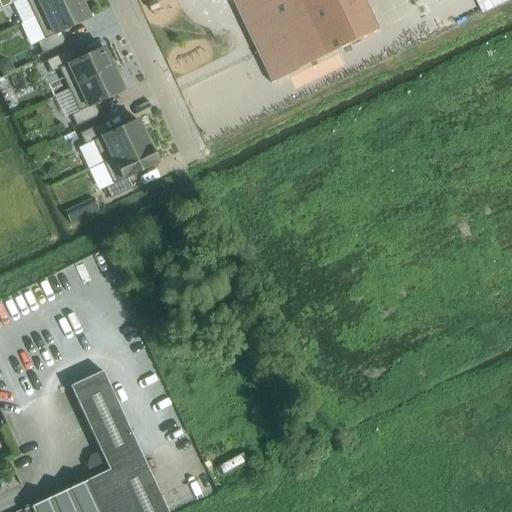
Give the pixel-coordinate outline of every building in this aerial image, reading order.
[(74,0),(16,0),(17,1),(19,0),(25,0),(35,19),(74,0)] [(65,44),(60,33),(90,19),(80,0),(74,0),(35,19),(45,40),(37,43),(43,55),(65,44)] [(230,0),(271,84),(382,31),(367,0),(230,0)] [(511,0),(476,0),(483,14),(511,0)] [(59,70),(69,91),(114,70),(104,49),(74,62),(69,52),(46,62),(51,74),(59,70)] [(0,72),(2,76),(14,70),(8,58),(0,61),(0,72)] [(114,70),(69,91),(79,112),(71,116),(77,127),(99,116),(94,106),(124,92),(114,70)] [(148,142),(138,121),(108,135),(103,124),(80,135),(86,146),(93,142),(103,164),(148,142)] [(75,137),(74,133),(63,138),(65,142),(75,137)] [(113,185),(106,188),(111,200),(134,189),(128,178),(158,164),(148,142),(103,164),(113,185)] [(93,199),(84,203),(90,215),(99,211),(93,199)] [(143,243),(109,259),(123,290),(157,274),(143,243)] [(167,511),(102,372),(70,387),(100,454),(91,458),(88,467),(93,479),(31,507),(20,511),(167,511)]
